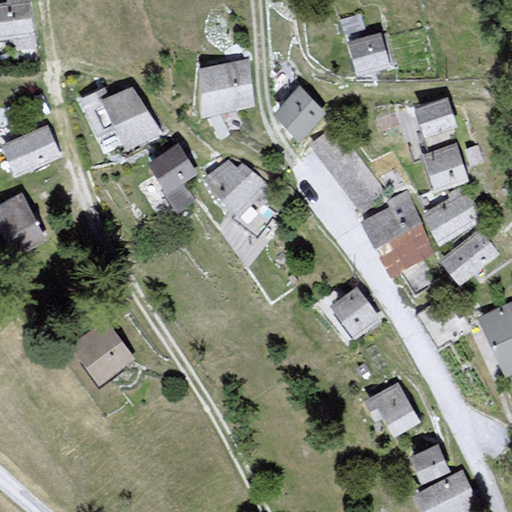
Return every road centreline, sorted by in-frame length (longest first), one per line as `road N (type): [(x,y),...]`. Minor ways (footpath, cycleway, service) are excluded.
road 1 (track): [(265,511),(208,403),(94,224),(50,65),(43,0)]
road 2 (unclassified): [(498,511),(411,331),(295,163)]
road 3 (track): [(255,0),(267,118),(295,163)]
